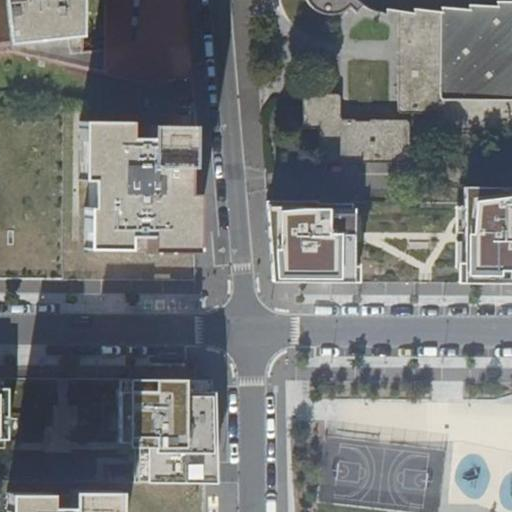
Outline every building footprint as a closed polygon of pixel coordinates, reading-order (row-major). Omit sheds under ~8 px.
[(0,0),(0,46),(30,43),(157,88),(198,80),(188,0),(105,0),(112,51),(91,54),(84,0),(0,0)] [(307,0),(311,4),(315,8),(318,10),(322,12),(329,14),(335,14),(337,13),(339,13),(344,10),(346,8),(349,8),(352,8),(354,10),(356,12),(363,6),(387,14),(387,10),(398,11),(408,13),(407,17),(406,17),(403,18),(402,18),(400,19),(398,22),(398,35),(400,38),(401,39),(403,39),(408,40),(407,59),(404,60),(401,60),(399,60),(398,61),(397,86),(397,108),(397,110),(399,111),(401,112),(403,113),(425,113),(427,112),(429,111),(431,110),(439,110),(438,125),(439,127),(440,128),(444,130),(511,130),(511,0),(496,1),(496,5),(475,4),(468,4),(468,8),(441,6),(440,10),(413,7),(413,12),(386,8),(386,11),(381,10),(373,8),(369,6),(359,0),(307,0)] [(408,13),(398,11),(398,19),(398,22),(400,19),(402,18),(403,18),(406,17),(407,17),(408,13)] [(400,38),(398,35),(398,60),(398,61),(399,60),(401,60),(404,60),(407,59),(408,40),(403,39),(401,39),(400,38)] [(354,140),(354,126),(355,120),(355,119),(345,118),(342,118),(341,117),(340,116),(340,114),(340,97),(340,95),(339,95),(338,94),(337,93),(336,93),(306,92),(304,93),(303,95),(303,97),(302,101),(302,110),(302,114),(302,124),(303,125),(305,127),(307,128),(314,127),(316,128),(318,129),(318,130),(318,156),(318,157),(319,159),(323,161),(340,161),(402,162),(404,161),(406,159),(407,158),(408,156),(408,125),(408,123),(407,121),(406,120),(404,119),(383,119),(369,119),(369,121),(369,131),(368,140),(354,140)] [(84,205),(85,247),(125,246),(125,234),(146,234),(147,251),(194,250),(194,192),(185,192),(185,165),(188,165),(188,123),(148,124),(148,136),(127,136),(127,120),(80,120),(81,178),(89,178),(90,205),(84,205)] [(355,120),(354,126),(369,131),(369,121),(355,120)] [(368,140),(369,131),(354,126),(354,140),(368,140)] [(511,283),(511,187),(466,187),(465,283),(511,283)] [(320,201),(275,201),(274,282),(354,283),(355,204),(320,204),(320,201)] [(132,483),(216,484),(213,393),(186,393),(186,380),(125,380),(125,392),(115,392),(115,443),(124,443),(124,447),(132,447),(132,483)] [(117,511),(117,492),(77,491),(71,491),(71,507),(49,507),(49,495),(37,494),(8,494),(7,511),(117,511)]
